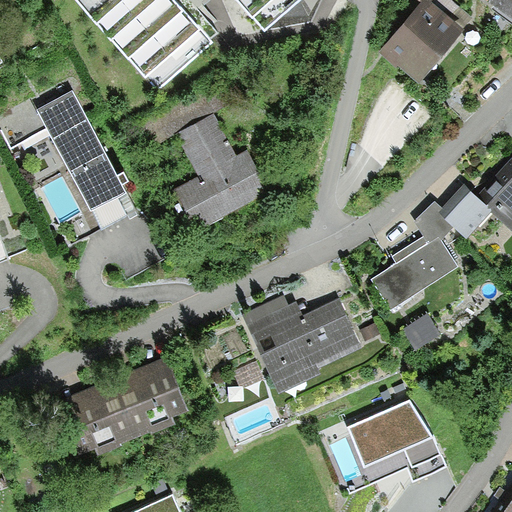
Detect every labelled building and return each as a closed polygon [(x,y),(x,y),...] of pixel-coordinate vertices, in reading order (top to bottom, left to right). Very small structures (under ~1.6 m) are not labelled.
[(208,39),(172,0),(73,0),(153,89),(208,39)] [(296,0),(237,0),(264,30),(296,0)] [(422,0),(424,1),(381,54),(419,85),(475,18),(453,0),(422,0)] [(511,0),(493,0),(511,13),(511,0)] [(125,190),(72,93),(40,110),(93,207),(125,190)] [(211,118),(180,134),(203,176),(178,189),(198,225),(264,189),(244,153),(233,159),(211,118)] [(511,161),(478,197),(466,187),(444,210),(440,206),(420,226),(429,242),(439,235),(454,223),(465,233),(493,203),(511,219),(511,161)] [(382,272),(398,297),(455,260),(439,235),(429,242),(382,272)] [(283,297),(246,314),(282,392),(319,374),(316,368),(362,347),(339,299),(301,316),(295,303),(288,306),(283,297)] [(189,407),(168,359),(63,404),(84,452),(96,447),(100,458),(174,426),(170,415),(189,407)] [(256,363),(235,373),(241,387),(263,378),(256,363)] [(409,480),(442,465),(428,436),(406,401),(346,427),(349,434),(323,446),(345,493),(403,467),(409,480)] [(182,511),(172,491),(128,511),(182,511)] [(511,511),(511,499),(502,511),(511,511)]
